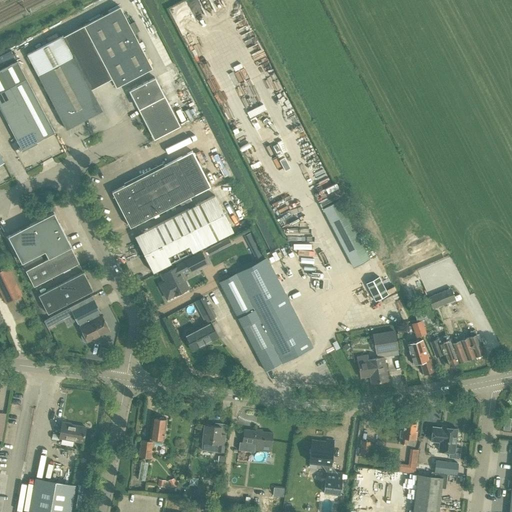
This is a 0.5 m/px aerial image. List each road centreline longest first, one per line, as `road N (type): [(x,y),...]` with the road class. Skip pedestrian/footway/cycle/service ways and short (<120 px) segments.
road 1 (tertiary): [(128,380),(308,403),(488,381)]
road 2 (unclassified): [(128,380),(134,313),(62,175)]
road 3 (unknown): [(34,367),(5,511)]
road 4 (unclassified): [(103,511),(128,380)]
road 5 (unclassified): [(474,511),(488,381)]
road 6 (tertiary): [(0,362),(128,380)]
